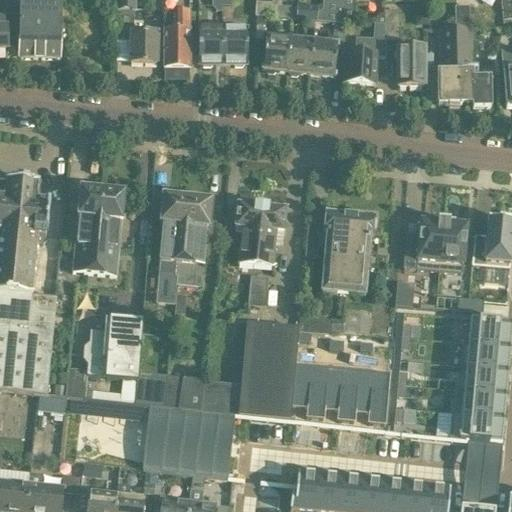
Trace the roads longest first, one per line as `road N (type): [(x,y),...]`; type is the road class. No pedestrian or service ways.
road 1 (residential): [(511,158),(0,103)]
road 2 (residential): [(511,462),(505,481),(262,456),(247,511)]
